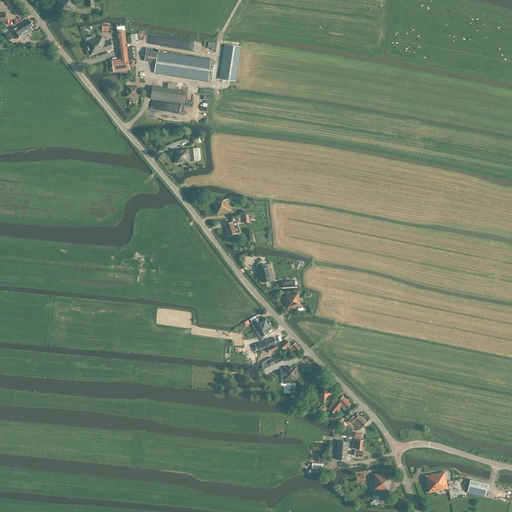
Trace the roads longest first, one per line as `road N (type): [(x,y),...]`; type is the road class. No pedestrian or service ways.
road 1 (tertiary): [(394,449),(375,418),(253,290),(23,0)]
road 2 (track): [(175,191),(210,181),(271,197),(277,246),(314,258),(338,320),(311,353)]
road 3 (tertiary): [(394,449),(434,445),(511,468)]
